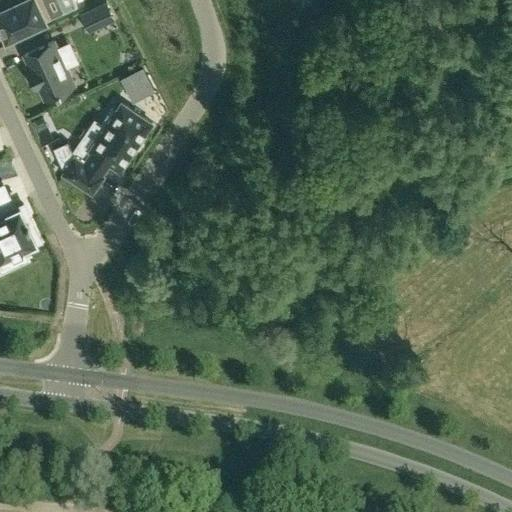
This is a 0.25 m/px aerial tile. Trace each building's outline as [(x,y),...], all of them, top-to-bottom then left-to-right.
[(17,0),(0,8),(0,35),(1,37),(4,35),(6,38),(52,17),(44,0),(17,0)] [(104,4),(82,14),(89,29),(111,19),(104,4)] [(74,84),(53,41),(24,54),(30,67),(27,69),(35,87),(39,85),(45,98),(74,84)] [(68,140),(52,147),(63,172),(92,191),(103,174),(99,171),(106,160),(119,169),(118,169),(119,170),(120,169),(120,168),(151,123),(152,122),(151,121),(150,122),(122,102),(121,101),(120,102),(121,103),(116,110),(115,111),(112,109),(102,123),(106,125),(90,148),(89,149),(90,150),(91,150),(84,162),(75,155),(72,150),(68,140)] [(0,264),(2,263),(5,268),(28,257),(23,248),(40,240),(30,219),(27,221),(20,205),(0,214),(0,264)]
